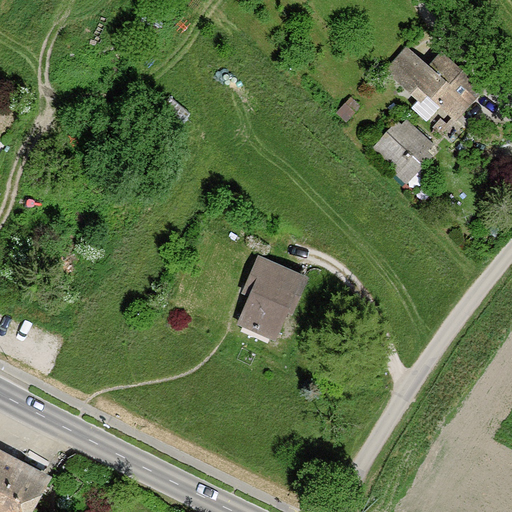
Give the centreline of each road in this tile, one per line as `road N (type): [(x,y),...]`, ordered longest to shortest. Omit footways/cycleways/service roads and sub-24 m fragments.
road 1 (residential): [(334,511),(407,389),(511,248)]
road 2 (secondary): [(236,511),(0,393)]
road 3 (track): [(0,222),(48,108),(44,74),(56,25)]
